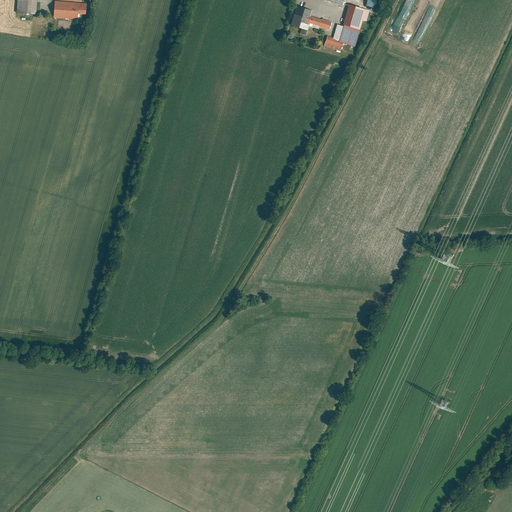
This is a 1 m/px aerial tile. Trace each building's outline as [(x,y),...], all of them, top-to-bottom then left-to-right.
[(18,0),(17,12),(36,14),(36,0),(18,0)] [(56,0),(54,17),(79,19),(79,14),(88,15),(89,3),(56,0)] [(366,0),(365,6),(375,8),(377,0),(366,0)] [(313,10),(298,6),(293,24),(308,28),(309,22),(311,16),(313,10)] [(366,11),(352,6),(341,41),(356,45),(366,11)] [(333,22),(311,16),(309,22),(331,28),(333,22)] [(329,37),(326,45),(341,51),(344,42),(341,41),(329,37)]
